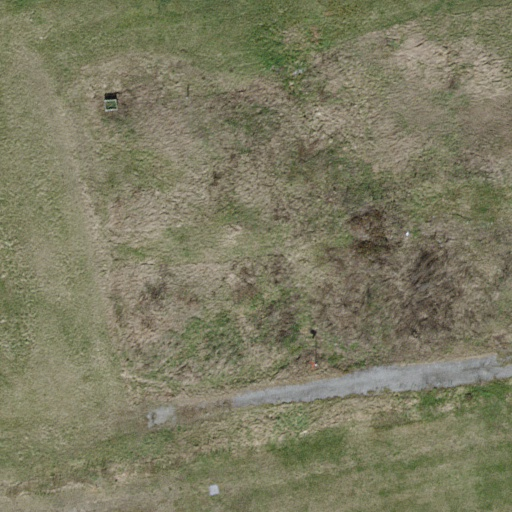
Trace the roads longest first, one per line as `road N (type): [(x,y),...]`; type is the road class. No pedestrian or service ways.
road 1 (track): [(346,390),(290,310),(284,276),(290,230),(350,164),(361,79),(340,0)]
road 2 (track): [(402,0),(461,28),(484,50),(485,114),(465,130),(350,164)]
